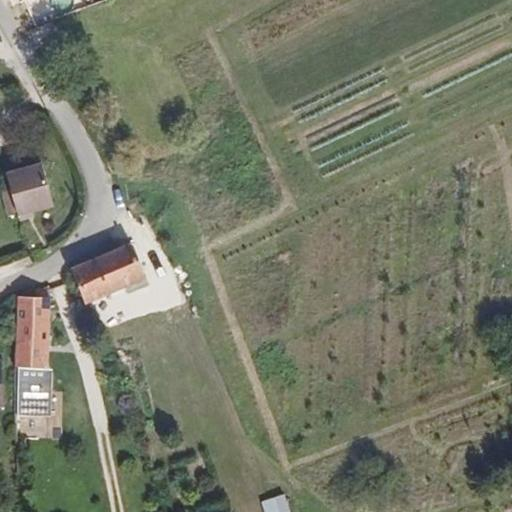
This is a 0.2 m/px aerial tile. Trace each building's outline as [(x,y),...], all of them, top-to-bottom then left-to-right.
[(47,0),(51,11),(81,1),(80,0),(47,0)] [(0,223),(13,221),(32,215),(21,174),(0,179),(0,223)] [(0,223),(0,231),(15,225),(13,221),(0,223)] [(139,241),(133,229),(115,237),(120,249),(139,241)] [(111,251),(55,276),(53,277),(67,311),(104,294),(125,285),(111,251)] [(129,292),(125,285),(104,294),(110,302),(129,292)] [(0,302),(0,380),(26,381),(28,381),(29,300),(13,300),(11,307),(1,308),(0,302)] [(26,381),(0,380),(0,424),(26,423),(26,381)] [(26,423),(0,424),(0,439),(16,440),(26,439),(26,423)] [(16,440),(0,439),(0,444),(1,456),(17,455),(16,440)] [(0,472),(2,511),(13,511),(12,473),(0,472)] [(266,511),(292,511),(286,492),(262,499),(266,511)]
